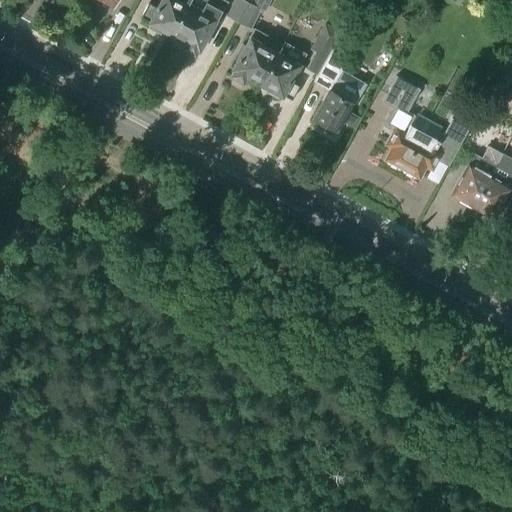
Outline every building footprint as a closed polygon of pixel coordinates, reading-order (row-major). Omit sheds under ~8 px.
[(160,0),(157,7),(148,3),(140,16),(149,21),(148,23),(170,35),(189,1),(189,0),(160,0)] [(219,0),(189,0),(189,1),(170,35),(183,42),(180,48),(195,56),(225,3),(219,0)] [(237,22),(249,0),(234,0),(226,16),(237,22)] [(248,28),(258,10),(257,9),(261,0),(249,0),(237,22),(248,28)] [(260,84),(267,71),(280,50),(267,43),(270,37),(255,29),(232,68),(234,69),(230,75),(243,82),(246,76),(260,84)] [(317,75),(336,38),(321,30),(310,50),(314,52),(305,69),(317,75)] [(291,101),(299,87),(290,82),(300,65),(299,65),(304,58),(292,51),(297,43),(287,37),(280,50),(267,71),(260,84),(281,97),(282,96),(291,101)] [(318,79),(330,86),(312,119),(335,132),(341,121),(347,110),(351,102),(355,104),(366,84),(338,69),(345,58),(333,51),(318,79)] [(387,144),(393,148),(387,159),(390,161),(391,164),(397,167),(400,167),(405,170),(407,172),(412,175),(415,175),(419,177),(425,166),(431,169),(435,162),(436,160),(448,166),(469,128),(451,119),(450,122),(443,135),(439,133),(436,139),(410,125),(413,119),(405,114),(418,90),(397,78),(387,97),(397,103),(390,117),(400,123),(396,129),(387,144)] [(347,110),(341,121),(355,129),(361,118),(347,110)] [(469,165),(452,195),(460,199),(459,201),(471,208),(472,206),(473,207),(490,177),(502,154),(488,146),(482,158),(475,154),(469,165)] [(490,177),(473,207),(475,208),(476,210),(481,213),(483,212),(494,218),(511,188),(510,188),(511,184),(511,158),(503,154),(502,154),(490,177)]
